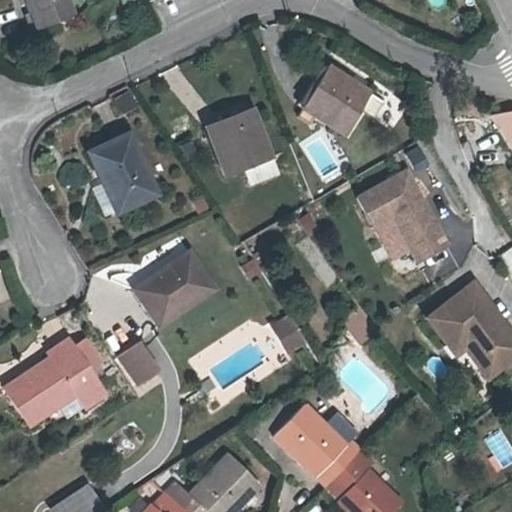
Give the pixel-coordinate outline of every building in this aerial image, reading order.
[(25,0),(39,33),(74,20),(66,0),(25,0)] [(318,62),(294,102),(336,127),(351,102),(363,110),(372,94),(318,62)] [(254,115),(209,133),(227,178),(272,161),(254,115)] [(511,122),(504,120),(492,122),(511,153),(511,122)] [(128,136),(90,154),(118,214),(157,196),(128,136)] [(407,172),(359,200),(376,230),(395,219),(419,262),(449,244),(407,172)] [(511,247),(502,252),(511,274),(511,247)] [(190,256),(136,293),(163,329),(215,290),(190,256)] [(511,325),(476,280),(430,316),(450,342),(460,333),(469,345),(492,374),(511,357),(511,325)] [(357,343),(375,329),(361,311),(360,312),(346,323),(343,325),(357,343)] [(288,354),(306,343),(289,313),(270,323),(288,354)] [(377,332),(375,329),(357,343),(359,346),(377,332)] [(460,333),(450,342),(459,353),(469,345),(460,333)] [(265,335),(250,346),(267,369),(282,357),(265,335)] [(53,358),(7,392),(33,429),(79,396),(89,410),(108,397),(90,371),(76,350),(70,342),(51,354),(53,358)] [(76,350),(90,371),(101,363),(87,343),(76,350)] [(140,349),(125,359),(144,386),(158,375),(140,349)] [(338,473),(360,449),(350,438),(356,432),(335,412),(323,423),(307,406),(304,404),(274,434),(326,487),(338,473)] [(338,473),(326,487),(338,498),(336,501),(346,511),(391,511),(402,501),(368,468),(374,462),(360,449),(338,473)] [(168,489),(190,511),(231,511),(262,481),(232,451),(192,491),(180,479),(168,489)] [(47,508),(49,511),(93,511),(103,506),(86,481),(47,508)] [(190,511),(168,489),(157,501),(154,499),(141,511),(190,511)]
